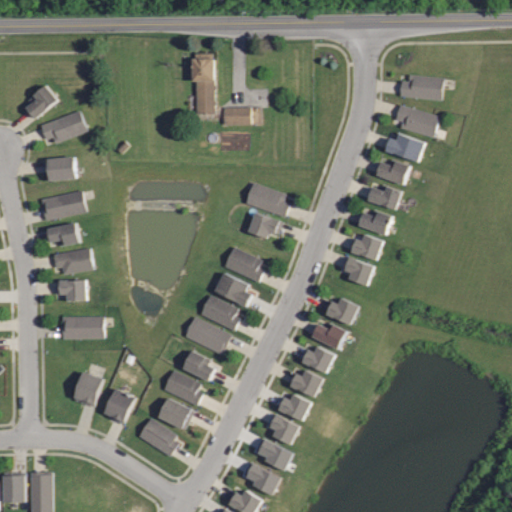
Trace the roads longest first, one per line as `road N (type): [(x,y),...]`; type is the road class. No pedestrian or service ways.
road 1 (residential): [(181,511),(309,263),(362,109),(366,21)]
road 2 (tertiary): [(0,26),(511,19)]
road 3 (residential): [(0,149),(27,278),(29,439)]
road 4 (residential): [(186,505),(85,442),(0,439)]
